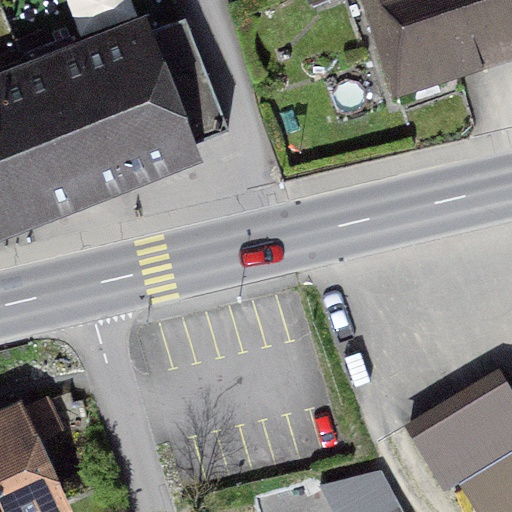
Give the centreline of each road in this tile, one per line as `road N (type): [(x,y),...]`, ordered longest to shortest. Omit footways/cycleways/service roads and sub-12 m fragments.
road 1 (residential): [(272,243),(248,141),(196,0)]
road 2 (secondary): [(511,185),(272,243)]
road 3 (residential): [(85,288),(153,511)]
road 4 (secondary): [(272,243),(85,288)]
